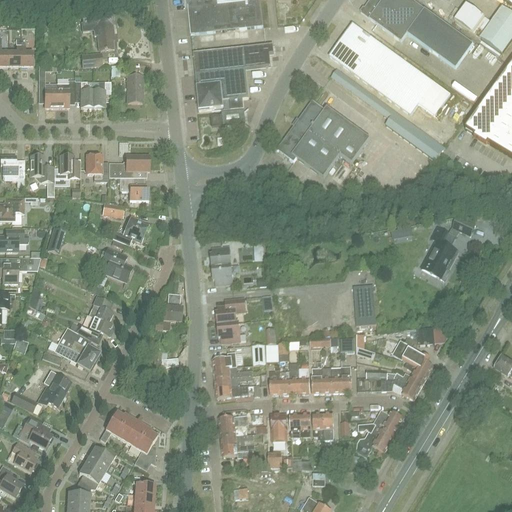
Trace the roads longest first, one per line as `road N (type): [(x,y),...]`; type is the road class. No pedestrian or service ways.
road 1 (residential): [(45,511),(170,260)]
road 2 (unclassified): [(180,185),(246,166),(279,90),(337,0)]
road 3 (tertiary): [(383,511),(511,301)]
road 4 (unclassified): [(190,411),(195,316),(180,185)]
road 5 (residential): [(211,411),(395,408)]
road 6 (residential): [(174,130),(33,131),(10,117)]
road 7 (unclassified): [(174,130),(160,0)]
